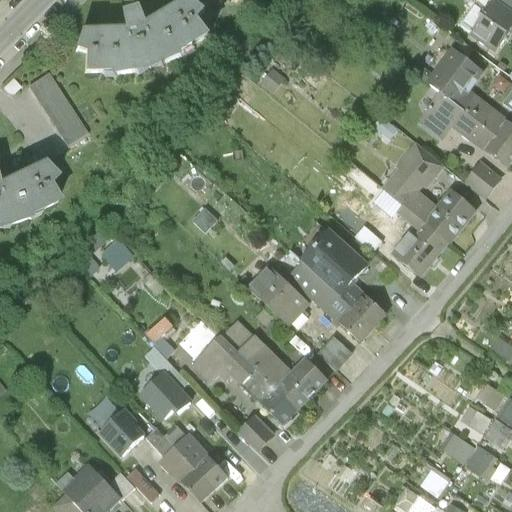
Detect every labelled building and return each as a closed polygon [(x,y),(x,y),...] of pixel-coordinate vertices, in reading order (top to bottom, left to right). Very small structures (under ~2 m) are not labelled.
[(511,32),(510,36),(511,37),(511,0),(497,0),(494,5),(511,17),(511,32)] [(130,34),(79,35),(75,54),(85,56),(83,76),(117,74),(117,78),(135,75),(140,77),(150,71),(164,71),(169,64),(185,59),(183,55),(212,38),(199,21),(207,13),(191,1),(148,28),(142,14),(126,19),(130,34)] [(496,56),(510,36),(511,32),(511,17),(494,5),(486,16),(471,39),(496,56)] [(460,32),(471,39),(486,16),(476,9),(460,32)] [(441,96),(496,137),(506,123),(467,94),(482,74),(456,55),(431,88),(441,96)] [(285,80),(273,70),(263,83),(274,93),(285,80)] [(28,87),(68,149),(89,136),(49,74),(28,87)] [(501,77),(495,85),(502,91),(509,83),(501,77)] [(452,129),(484,153),(496,137),(441,96),(419,125),(442,142),(452,129)] [(511,127),(506,123),(496,137),(511,149),(511,127)] [(511,164),(511,149),(496,137),(484,153),(507,171),(511,164)] [(399,172),(384,191),(405,208),(450,246),(476,215),(451,194),(437,211),(418,195),(423,188),(426,191),(443,170),(416,147),(397,170),(399,172)] [(466,184),(488,200),(503,180),(481,164),(466,184)] [(0,229),(8,231),(14,224),(31,221),(29,217),(59,204),(49,186),(57,179),(43,165),(0,184),(0,229)] [(394,213),(398,216),(405,208),(384,191),(361,172),(354,180),(394,213)] [(380,230),(394,213),(354,180),(340,197),(380,230)] [(450,246),(405,208),(398,216),(421,235),(415,242),(410,238),(395,257),(422,280),(450,246)] [(205,211),(193,224),(205,236),(218,224),(205,211)] [(374,255),(384,243),(366,228),(356,240),(374,255)] [(302,263),(355,311),(366,299),(351,286),(368,268),(330,233),(302,263)] [(289,278),(341,326),(355,311),(302,263),(289,278)] [(290,329),(310,307),(271,270),(250,292),(290,329)] [(386,318),(366,299),(355,311),(375,330),(386,318)] [(375,330),(355,311),(341,326),(362,344),(375,330)] [(147,336),(155,344),(174,327),(167,318),(147,336)] [(224,340),(240,355),(254,341),(238,325),(224,340)] [(338,373),(354,355),(335,338),(319,356),(338,373)] [(256,339),(254,341),(240,355),(258,373),(299,413),(328,384),(307,362),(293,376),(256,339)] [(192,362),(168,340),(160,349),(170,359),(168,361),(181,373),(192,362)] [(233,379),(243,388),(258,373),(240,355),(224,340),(192,372),(210,389),(221,378),(228,384),(233,379)] [(299,413),(258,373),(243,388),(284,428),(299,413)] [(163,378),(140,399),(166,426),(188,406),(163,378)] [(485,385),(474,400),(493,413),(504,397),(485,385)] [(481,440),(501,451),(511,431),(511,402),(505,399),(481,440)] [(484,433),(489,417),(465,410),(460,426),(484,433)] [(122,417),(99,437),(122,462),(145,442),(122,417)] [(242,433),(261,452),(275,438),(255,419),(242,433)] [(452,432),(440,450),(480,476),(492,458),(452,432)] [(179,433),(168,443),(215,492),(229,479),(190,437),(186,440),(179,433)] [(202,505),(215,492),(168,443),(160,434),(149,446),(164,461),(162,463),(202,505)] [(57,488),(68,499),(79,511),(112,511),(122,503),(108,488),(90,468),(74,483),(69,477),(57,488)] [(430,469),(419,487),(437,499),(449,481),(430,469)] [(108,488),(122,503),(135,491),(121,476),(108,488)] [(427,511),(431,500),(400,491),(394,511),(427,511)] [(79,511),(68,499),(55,511),(54,511),(79,511)]
